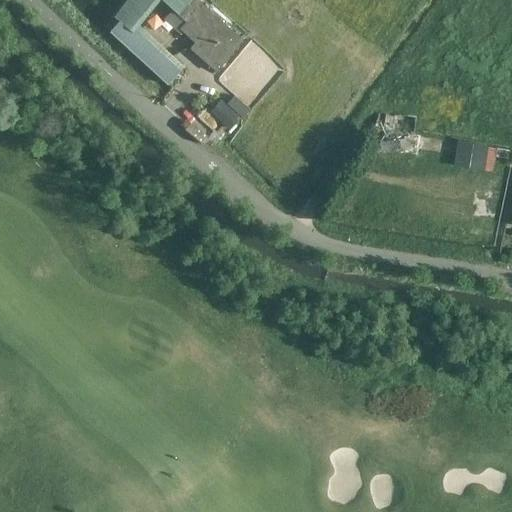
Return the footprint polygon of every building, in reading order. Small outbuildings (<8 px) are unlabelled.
[(243,42),(197,0),(129,0),(114,19),(118,22),(109,33),(168,85),(183,68),(139,26),(160,0),(185,23),(179,30),(194,44),(189,50),(216,74),(243,42)] [(236,94),(228,103),(222,99),(212,110),(232,129),(251,108),(236,94)] [(211,109),(203,116),(219,135),(227,128),(211,109)] [(420,136),(418,136),(421,113),(403,111),(402,117),(378,113),(375,128),(371,148),(417,156),(420,136)] [(456,167),(484,172),(488,149),(460,143),(456,167)]
